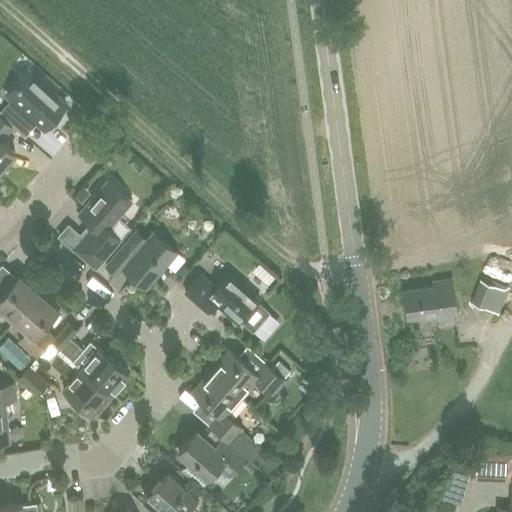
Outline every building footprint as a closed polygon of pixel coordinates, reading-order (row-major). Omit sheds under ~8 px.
[(45,127),(66,103),(30,71),(9,95),(45,127)] [(0,169),(15,152),(1,140),(13,126),(0,113),(0,169)] [(74,248),(97,268),(123,239),(109,228),(133,201),(109,180),(79,214),(93,226),(74,248)] [(149,237),(136,225),(105,262),(117,273),(123,266),(147,287),(178,252),(155,231),(149,237)] [(15,319),(40,291),(20,274),(19,276),(4,263),(0,267),(0,310),(2,308),(15,319)] [(201,275),(186,292),(208,312),(217,303),(239,322),(242,319),(253,329),(269,312),(270,310),(259,300),(260,299),(231,273),(217,288),(201,275)] [(484,281),(479,278),(469,301),(496,312),(506,286),(485,277),(484,281)] [(457,314),(453,279),(433,282),(433,285),(404,289),(408,317),(437,313),(437,317),(457,314)] [(52,342),(55,337),(43,327),(59,308),(40,291),(15,319),(28,331),(20,341),(38,357),(52,342)] [(69,322),(55,337),(52,342),(60,349),(77,329),(69,322)] [(129,374),(90,339),(73,360),(82,368),(111,394),(129,374)] [(212,371),(240,396),(255,379),(272,394),(285,379),(284,377),(290,370),(278,360),(272,367),(266,362),(256,373),(231,350),(212,371)] [(37,395),(49,381),(30,364),(17,377),(37,395)] [(94,414),(111,394),(82,368),(64,388),(94,414)] [(225,413),(240,396),(212,371),(194,392),(220,415),(211,425),(227,438),(247,456),(246,457),(251,462),(261,451),(238,431),(242,427),(225,413)] [(0,442),(8,442),(3,401),(17,400),(15,381),(0,383),(0,442)] [(276,431),(248,394),(233,405),(262,442),(276,431)] [(247,456),(227,438),(218,448),(198,430),(180,451),(188,459),(181,467),(201,484),(208,476),(218,464),(230,475),(246,457),(247,456)] [(475,469),(475,479),(505,479),(505,452),(497,452),(497,469),(475,469)] [(458,502),(466,474),(450,469),(442,497),(458,502)] [(170,511),(183,511),(196,498),(168,473),(150,494),(170,511)] [(511,511),(511,486),(511,504),(497,503),(496,511),(511,511)] [(68,511),(85,511),(84,493),(67,496),(68,511)] [(0,511),(40,511),(39,501),(0,505),(0,511)]
